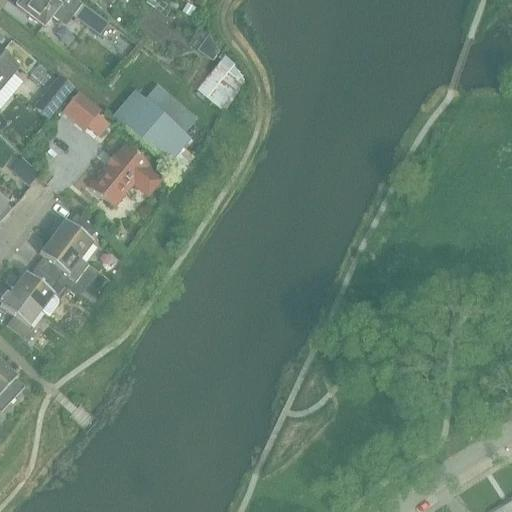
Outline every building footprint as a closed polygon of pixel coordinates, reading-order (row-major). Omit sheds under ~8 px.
[(21,0),(14,9),(29,20),(42,29),(51,17),(65,27),(72,18),(99,38),(108,27),(75,1),(72,0),(21,0)] [(198,30),(194,35),(204,43),(208,37),(198,30)] [(204,43),(198,52),(211,62),(218,53),(208,37),(204,43)] [(0,90),(17,70),(25,76),(35,64),(10,44),(0,54),(0,90)] [(224,58),(196,92),(220,111),(243,84),(233,67),(234,66),(224,58)] [(49,118),(60,106),(73,90),(58,77),(34,105),(49,118)] [(134,92),(112,119),(168,167),(191,140),(185,134),(196,121),(157,87),(145,101),(134,92)] [(109,127),(97,116),(99,113),(77,95),(61,114),(84,133),(86,129),(99,139),(109,127)] [(73,126),(61,133),(75,157),(86,151),(73,126)] [(88,190),(113,211),(132,187),(147,199),(160,182),(146,170),(148,167),(123,147),(112,160),(111,159),(105,166),(106,168),(88,190)] [(0,223),(11,212),(0,201),(0,223)] [(80,261),(80,260),(91,246),(92,246),(93,245),(88,242),(95,232),(75,217),(67,226),(63,223),(63,224),(51,240),(80,261)] [(56,284),(57,284),(62,288),(69,278),(76,284),(89,267),(80,260),(80,261),(51,240),(39,256),(39,255),(38,256),(42,260),(35,269),(56,284)] [(57,300),(54,297),(49,294),(56,284),(35,269),(28,278),(24,275),(23,276),(24,277),(12,292),(40,314),(41,312),(50,318),(57,308),(58,305),(58,302),(57,300)] [(40,314),(12,292),(0,308),(0,307),(0,309),(13,319),(5,329),(26,344),(34,334),(29,330),(29,329),(40,314)] [(0,415),(24,390),(15,381),(17,379),(16,378),(2,365),(0,367),(0,415)]
